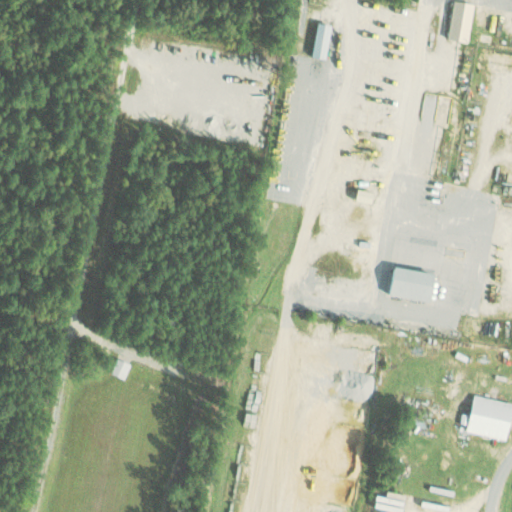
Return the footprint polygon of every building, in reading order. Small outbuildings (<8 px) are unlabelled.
[(469,42),(473,3),(453,1),(449,40),(469,42)] [(313,57),(326,59),(331,25),(318,23),(313,57)] [(435,274),(396,266),(390,294),(429,302),(435,274)] [(111,374),(125,378),(130,363),(115,358),(111,374)] [(467,432),(507,440),(511,413),(511,402),(475,395),(467,432)]
